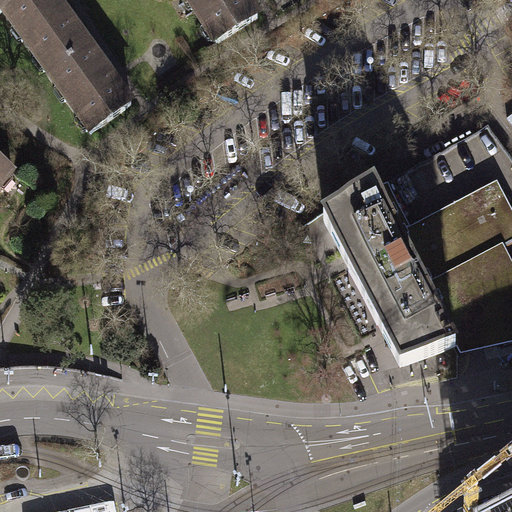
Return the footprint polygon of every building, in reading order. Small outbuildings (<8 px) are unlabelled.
[(0,0),(0,10),(1,10),(14,0),(0,0)] [(14,0),(1,10),(48,74),(87,46),(53,0),(14,0)] [(243,0),(188,0),(216,42),(255,18),(243,0)] [(87,46),(48,74),(91,132),(130,103),(87,46)] [(0,187),(12,174),(0,163),(0,187)] [(374,194),(426,292),(505,250),(511,246),(511,210),(498,183),(411,228),(389,186),(374,194)] [(400,370),(456,350),(426,292),(374,194),(374,193),(324,223),(400,370)] [(426,292),(456,350),(460,358),(511,346),(511,262),(505,250),(426,292)]
